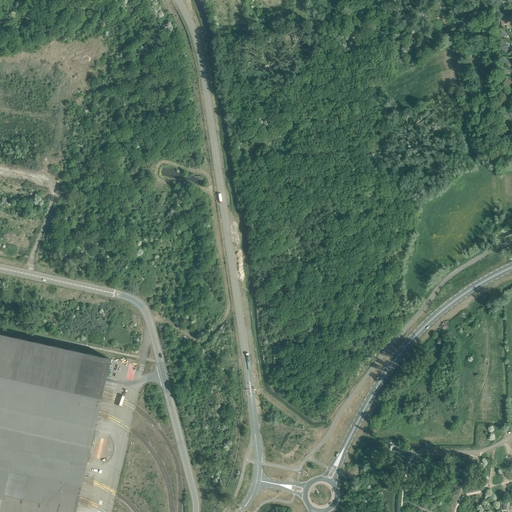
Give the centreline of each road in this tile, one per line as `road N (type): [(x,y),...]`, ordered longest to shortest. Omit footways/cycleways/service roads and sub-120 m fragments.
road 1 (primary): [(511,268),(453,301),(406,344),(327,481)]
road 2 (track): [(511,105),(462,100),(436,0)]
road 3 (track): [(27,274),(51,187),(0,168)]
